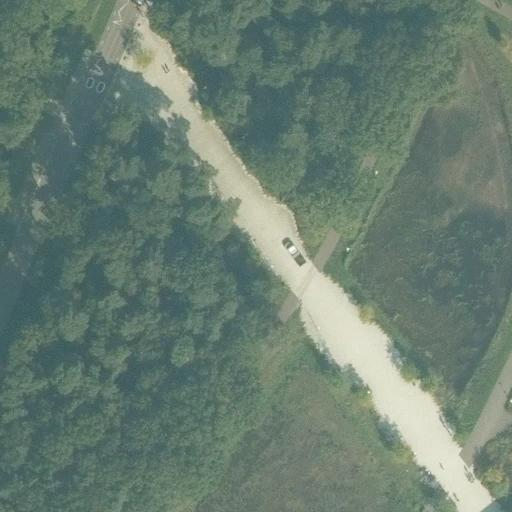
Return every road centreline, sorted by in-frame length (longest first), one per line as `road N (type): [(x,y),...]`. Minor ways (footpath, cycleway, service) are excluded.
road 1 (unclassified): [(0,304),(81,117)]
road 2 (unclassified): [(81,117),(131,0)]
